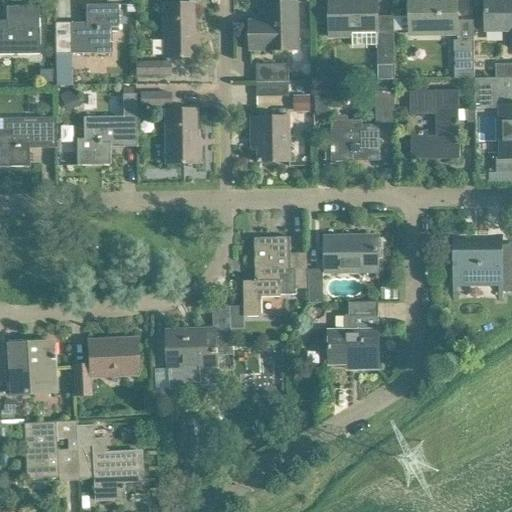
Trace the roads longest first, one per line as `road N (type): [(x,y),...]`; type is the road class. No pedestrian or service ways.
road 1 (residential): [(196,511),(410,376),(419,361),(420,197)]
road 2 (residential): [(0,314),(168,301),(193,288),(215,270),(224,244),(223,198)]
road 3 (residential): [(0,204),(223,198)]
road 4 (residential): [(223,198),(220,0)]
road 5 (residential): [(223,198),(420,197)]
